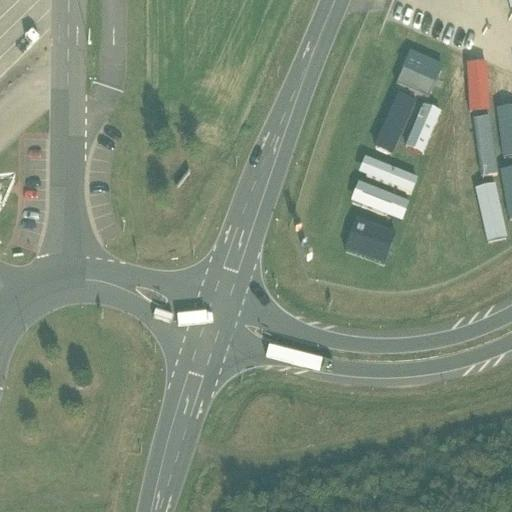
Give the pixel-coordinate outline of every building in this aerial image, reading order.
[(397,85),(431,100),(445,68),(412,53),(397,85)] [(458,70),(450,111),(468,115),(477,74),(458,70)] [(393,97),(385,116),(427,134),(436,115),(393,97)] [(419,201),(441,207),(466,119),(449,115),(438,155),(433,153),(419,201)] [(491,122),(469,123),(471,167),(493,166),(491,122)] [(419,164),(426,149),(376,128),(369,143),(419,164)] [(370,168),(365,186),(415,201),(420,182),(370,168)] [(511,179),(501,181),(508,221),(511,220),(511,179)] [(365,193),(358,208),(396,224),(402,208),(365,193)] [(475,212),(445,214),(448,261),(480,259),(479,244),(501,243),(498,200),(475,202),(475,212)] [(361,260),(390,271),(404,233),(359,217),(353,236),(376,244),(371,257),(363,255),(361,260)] [(420,227),(419,273),(438,273),(439,228),(420,227)]
